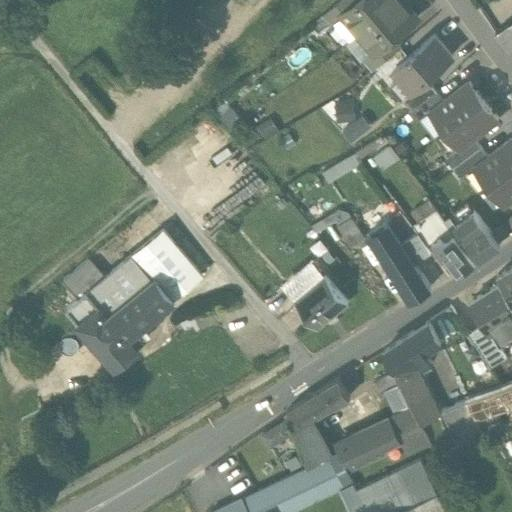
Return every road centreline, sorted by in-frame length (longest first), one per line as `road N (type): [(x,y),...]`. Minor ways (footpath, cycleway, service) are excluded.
road 1 (residential): [(313,382),(114,143)]
road 2 (residential): [(313,382),(95,511)]
road 3 (residential): [(511,245),(313,382)]
road 4 (track): [(114,143),(0,10)]
